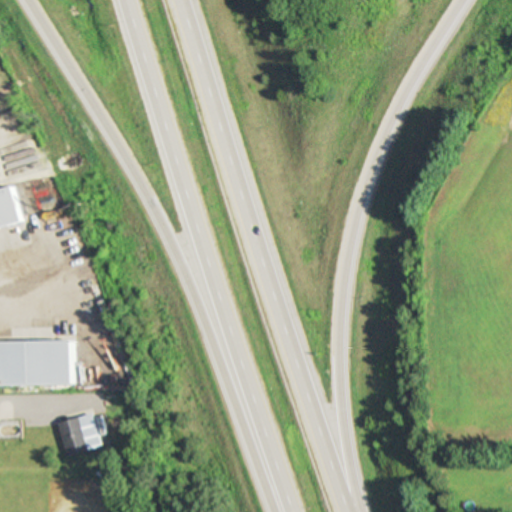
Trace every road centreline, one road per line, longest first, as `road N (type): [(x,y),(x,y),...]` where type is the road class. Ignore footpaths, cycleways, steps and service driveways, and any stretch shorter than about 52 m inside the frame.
road 1 (motorway): [(26,0),(146,200),(271,511)]
road 2 (motorway): [(124,0),(291,511)]
road 3 (motorway): [(337,511),(174,0)]
road 4 (motorway): [(350,511),(338,418),(348,268),(420,62),(458,0)]
